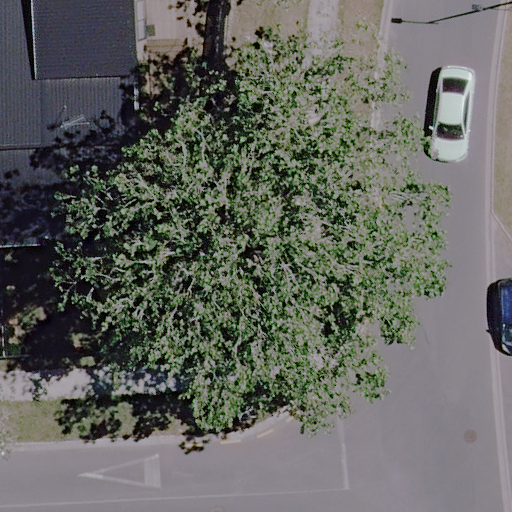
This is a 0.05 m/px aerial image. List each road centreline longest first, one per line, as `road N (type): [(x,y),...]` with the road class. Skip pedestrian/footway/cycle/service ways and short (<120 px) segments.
road 1 (residential): [(425,483),(422,210),(449,0)]
road 2 (residential): [(425,483),(0,510)]
